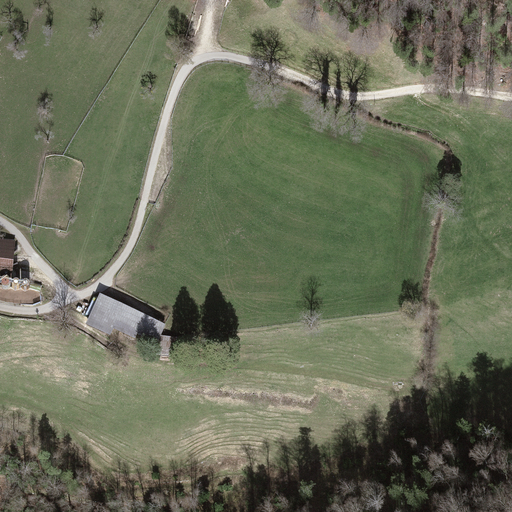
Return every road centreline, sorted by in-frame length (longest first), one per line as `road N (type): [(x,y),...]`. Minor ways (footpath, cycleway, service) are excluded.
road 1 (track): [(511,96),(436,86),(335,95),(227,55),(202,57),(175,86),(134,232),(92,292),(63,291),(0,221)]
road 2 (track): [(49,305),(138,353),(374,384),(424,396),(445,414)]
